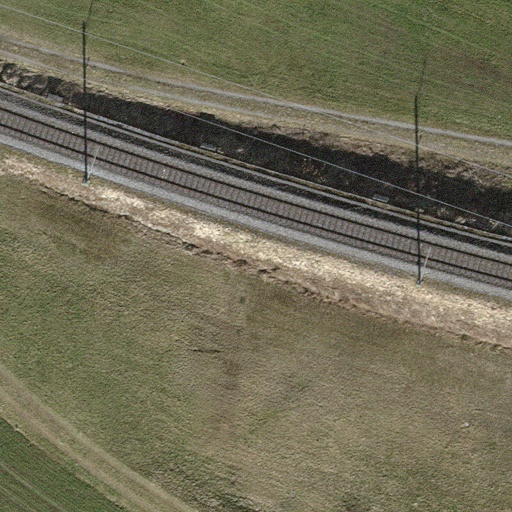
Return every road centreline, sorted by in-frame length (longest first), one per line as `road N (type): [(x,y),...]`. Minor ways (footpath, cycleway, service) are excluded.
road 1 (track): [(0,48),(44,64),(511,161)]
road 2 (track): [(0,378),(62,434),(172,511)]
